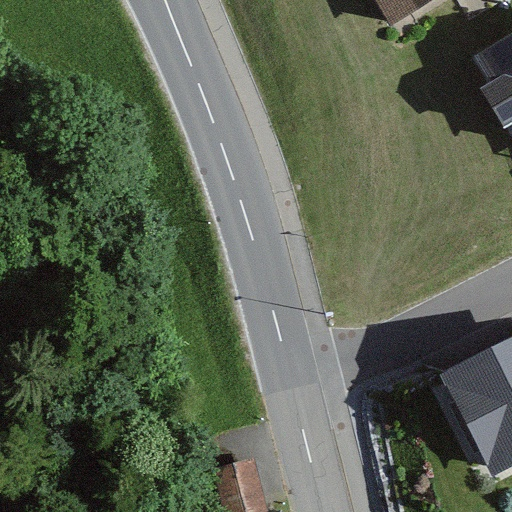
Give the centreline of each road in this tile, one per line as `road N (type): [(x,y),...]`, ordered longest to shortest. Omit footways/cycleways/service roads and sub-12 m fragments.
road 1 (tertiary): [(295,378),(231,157),(172,0)]
road 2 (residential): [(295,378),(511,286)]
road 3 (tertiary): [(324,511),(295,378)]
